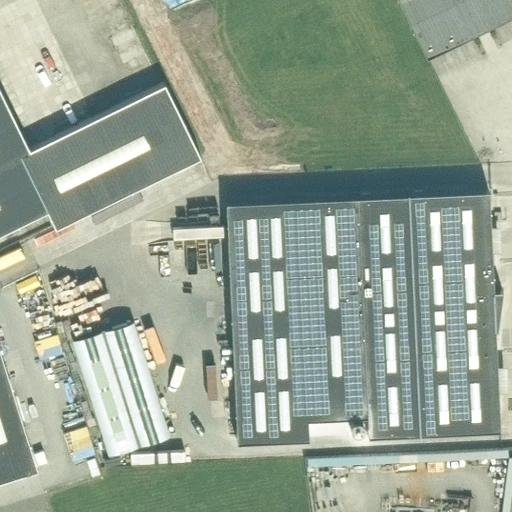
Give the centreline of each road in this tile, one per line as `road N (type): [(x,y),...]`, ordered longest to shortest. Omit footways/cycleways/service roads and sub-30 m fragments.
road 1 (unknown): [(511,180),(214,186),(156,196),(97,219)]
road 2 (unknown): [(0,299),(54,410),(63,449),(50,478),(0,501)]
road 3 (unknown): [(97,219),(171,401)]
